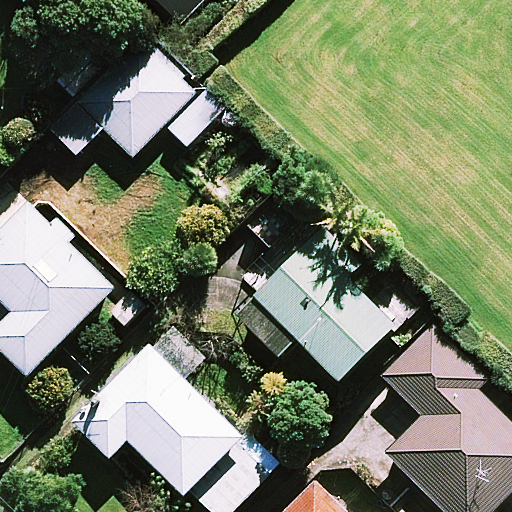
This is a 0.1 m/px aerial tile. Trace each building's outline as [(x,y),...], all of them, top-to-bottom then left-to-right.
[(210,0),(154,0),(183,28),(210,0)] [(221,119),(150,43),(53,132),(78,159),(107,132),(134,161),(169,128),(188,149),(221,119)] [(116,228),(84,260),(68,243),(83,229),(48,193),(0,239),(0,300),(15,316),(0,330),(0,348),(30,379),(104,306),(125,328),(145,308),(120,282),(145,257),(116,228)] [(370,282),(324,234),(239,318),(281,362),(300,343),(342,387),(403,327),(365,288),(370,282)] [(207,363),(171,327),(74,424),(113,464),(129,448),(185,504),(193,496),(209,511),(238,511),(277,474),(187,383),(207,363)] [(490,384),(440,334),(389,384),(426,421),(390,457),(444,511),(498,511),(511,498),(511,425),(481,394),(490,384)] [(373,511),(340,511),(316,488),(292,511),(377,511),(376,510),(373,511)]
